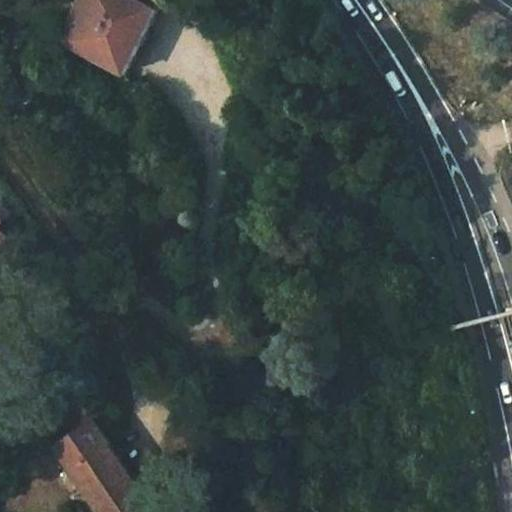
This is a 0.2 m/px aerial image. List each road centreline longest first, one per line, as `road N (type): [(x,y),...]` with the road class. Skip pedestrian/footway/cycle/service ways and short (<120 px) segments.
road 1 (trunk): [(341,0),(420,134),(477,286),(511,422)]
road 2 (trunk): [(366,0),(457,149),(511,281)]
